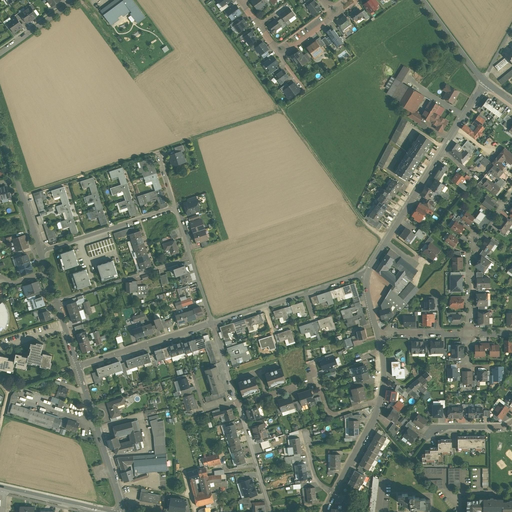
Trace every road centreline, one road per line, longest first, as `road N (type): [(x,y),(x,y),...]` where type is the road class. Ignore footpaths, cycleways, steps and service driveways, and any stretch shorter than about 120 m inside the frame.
road 1 (track): [(21,195),(282,110),(307,93)]
road 2 (track): [(388,238),(363,221),(202,1)]
road 3 (residential): [(483,81),(366,275)]
road 4 (residential): [(376,334),(379,402),(333,491)]
road 5 (residential): [(211,322),(366,275)]
road 6 (tertiary): [(77,366),(121,511)]
road 7 (residential): [(174,207),(40,251)]
road 8 (residential): [(77,366),(211,322)]
road 9 (tertiary): [(0,127),(40,251)]
road 10 (residential): [(211,322),(174,207)]
